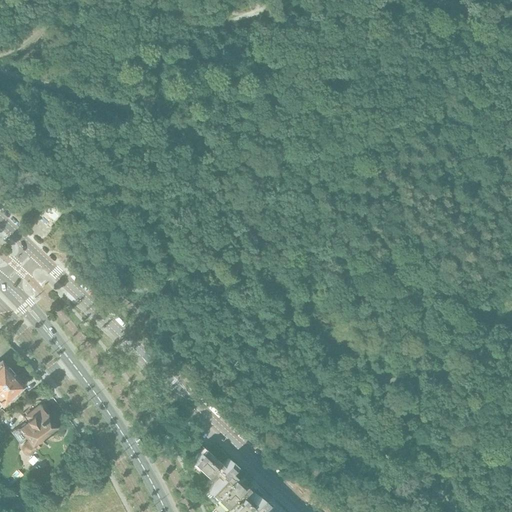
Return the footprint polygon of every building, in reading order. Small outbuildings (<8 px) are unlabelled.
[(18,188),(11,195),(18,201),(24,194),(18,188)] [(52,206),(42,217),(53,227),(63,216),(52,206)] [(115,263),(137,240),(136,239),(132,242),(116,227),(100,242),(116,258),(113,261),(115,263)] [(190,330),(203,317),(177,290),(151,314),(160,323),(167,322),(189,341),(193,337),(190,330)] [(0,381),(11,372),(10,372),(10,370),(7,366),(4,366),(0,361),(0,381)] [(11,372),(0,381),(0,406),(4,403),(6,404),(20,392),(17,389),(20,386),(20,384),(16,379),(16,377),(13,373),(11,373),(11,372)] [(40,439),(54,428),(42,411),(43,410),(44,409),(44,408),(43,406),(42,405),(41,405),(39,405),(38,405),(27,413),(29,416),(24,420),(25,422),(11,433),(19,444),(18,444),(17,447),(17,449),(18,452),(19,454),(22,452),(23,453),(25,454),(27,454),(29,453),(30,454),(43,444),(40,439)] [(249,511),(247,510),(249,509),(252,511),(256,511),(261,507),(255,502),(259,497),(254,492),(248,499),(240,492),(244,487),(239,482),(236,479),(234,477),(226,470),(233,463),(228,458),(221,465),(209,453),(203,447),(190,461),(204,474),(209,479),(215,474),(218,477),(206,491),(214,498),(219,503),(214,508),(218,511),(249,511)] [(239,482),(244,487),(249,483),(243,478),(239,482)]
